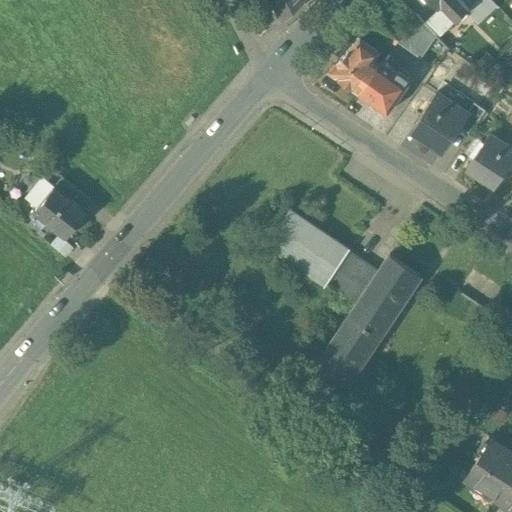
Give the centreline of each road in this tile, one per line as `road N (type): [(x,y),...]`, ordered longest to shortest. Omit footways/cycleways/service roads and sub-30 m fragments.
road 1 (tertiary): [(269,68),(0,381)]
road 2 (residential): [(511,237),(310,106),(269,68)]
